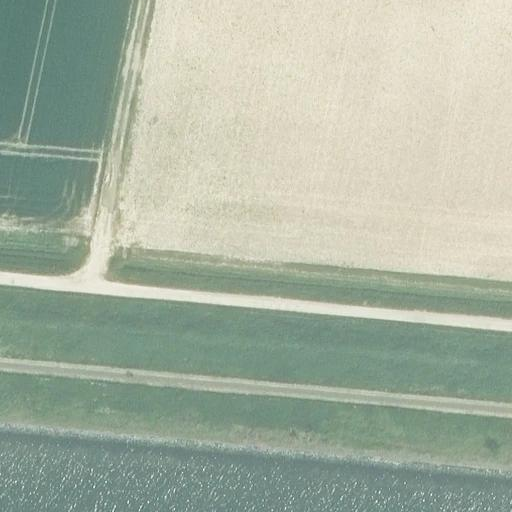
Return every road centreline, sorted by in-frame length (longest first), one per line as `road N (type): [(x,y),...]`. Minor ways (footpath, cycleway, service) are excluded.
road 1 (track): [(0,277),(511,324)]
road 2 (track): [(89,285),(146,0)]
